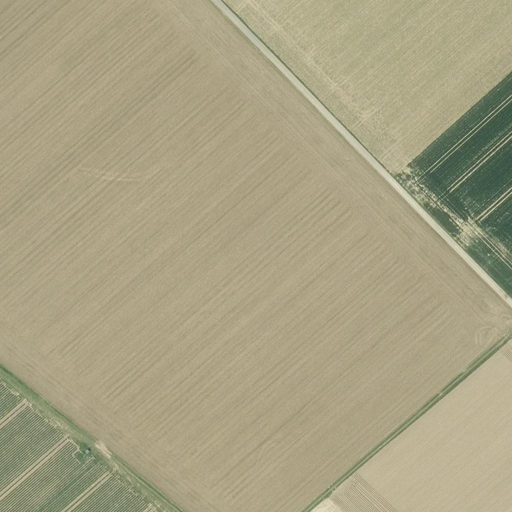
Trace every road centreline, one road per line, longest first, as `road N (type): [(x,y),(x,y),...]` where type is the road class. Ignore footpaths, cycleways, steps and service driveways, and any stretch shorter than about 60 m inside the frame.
road 1 (track): [(213,0),(511,305)]
road 2 (track): [(511,332),(307,511)]
road 3 (track): [(0,366),(181,511)]
